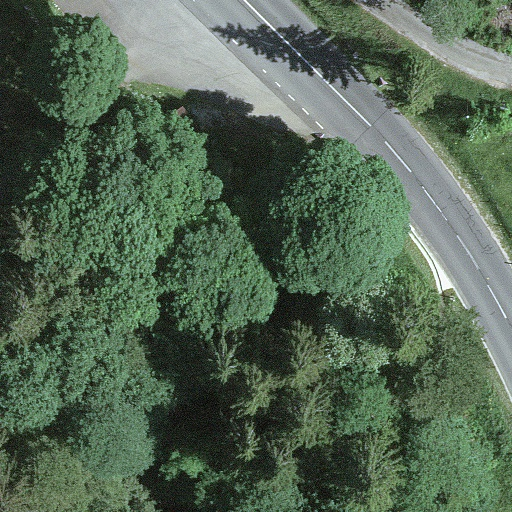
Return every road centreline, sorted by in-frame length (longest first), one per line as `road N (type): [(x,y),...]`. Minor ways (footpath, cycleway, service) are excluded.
road 1 (secondary): [(241,0),(363,123),(449,231),(511,332)]
road 2 (track): [(0,215),(156,0)]
